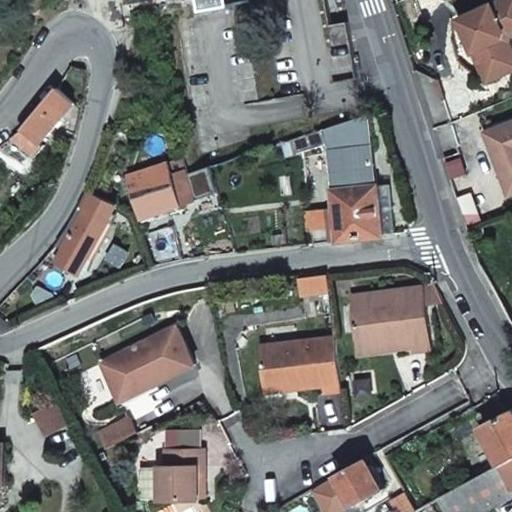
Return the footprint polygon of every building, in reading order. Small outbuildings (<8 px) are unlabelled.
[(511,0),(503,0),(461,18),(488,80),(511,69),(511,0)] [(346,23),(328,25),(331,46),(349,43),(346,23)] [(25,130),(42,144),(77,104),(59,88),(24,129),(25,130)] [(328,143),(334,190),(378,185),(370,114),(295,140),(299,153),(328,143)] [(511,120),(496,126),(511,167),(505,169),(511,186),(511,120)] [(511,167),(496,126),(490,129),(505,169),(511,167)] [(14,139),(36,158),(46,147),(42,144),(25,130),(14,139)] [(171,163),(185,205),(198,201),(190,175),(184,159),(171,163)] [(171,163),(130,176),(144,218),(185,205),(171,163)] [(378,185),(384,234),(396,233),(390,184),(378,185)] [(334,190),(340,241),(384,235),(384,234),(378,185),(334,190)] [(60,264),(81,275),(119,204),(88,190),(74,220),(58,245),(67,249),(60,264)] [(145,233),(156,265),(183,259),(174,225),(145,233)] [(444,302),(437,286),(426,287),(428,304),(444,302)] [(389,341),(412,338),(413,347),(413,351),(433,349),(428,304),(426,287),(361,295),(364,313),(354,314),(359,354),(389,350),(389,341)] [(352,296),(354,314),(364,313),(361,295),(352,296)] [(175,325),(101,362),(121,401),(194,364),(175,325)] [(298,386),(324,383),(326,389),(342,387),(336,334),(260,343),(265,383),(297,379),(298,386)] [(389,350),(413,347),(412,338),(389,341),(389,350)] [(297,379),(265,383),(266,390),(298,386),(297,379)] [(511,411),(484,426),(504,463),(511,458),(511,411)] [(100,434),(107,447),(138,432),(131,418),(100,434)] [(171,431),(171,449),(201,448),(201,431),(171,431)] [(0,485),(10,485),(8,445),(0,445),(0,485)] [(199,479),(199,465),(206,465),(206,448),(201,448),(171,449),(166,449),(166,465),(159,465),(159,468),(160,497),(160,500),(199,499),(199,479)] [(337,474),(354,505),(387,487),(371,457),(337,474)] [(511,477),(504,463),(443,495),(452,511),(477,511),(511,494),(511,477)] [(160,497),(159,468),(140,468),(141,497),(160,497)] [(337,474),(317,486),(331,511),(341,511),(354,505),(337,474)]
